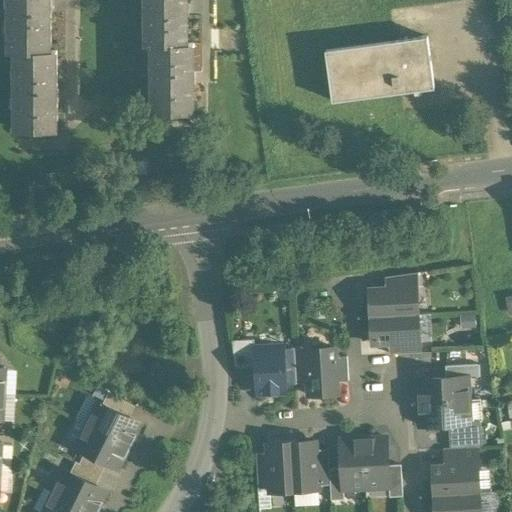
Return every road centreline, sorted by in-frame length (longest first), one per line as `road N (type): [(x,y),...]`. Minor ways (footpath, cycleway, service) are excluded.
road 1 (tertiary): [(511,172),(193,216)]
road 2 (residential): [(193,216),(214,405),(204,456),(175,511)]
road 3 (tertiary): [(193,216),(0,242)]
